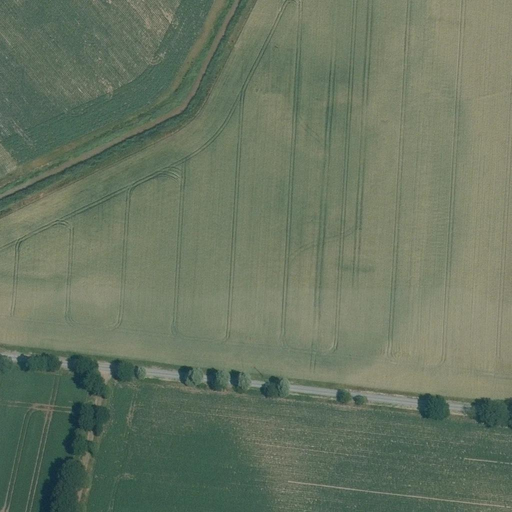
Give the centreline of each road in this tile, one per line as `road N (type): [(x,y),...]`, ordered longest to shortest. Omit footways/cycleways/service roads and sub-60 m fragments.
road 1 (unclassified): [(0,356),(511,416)]
road 2 (track): [(74,511),(106,369)]
